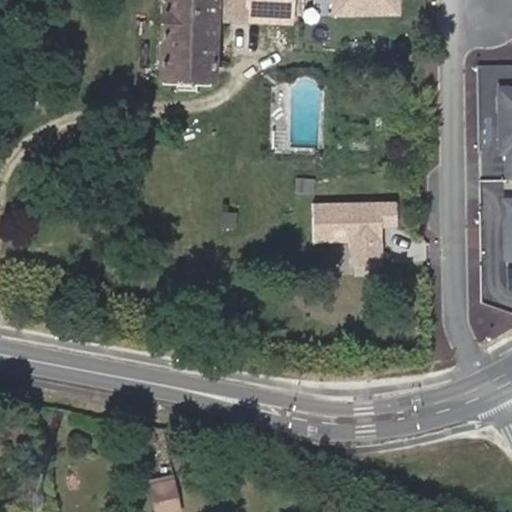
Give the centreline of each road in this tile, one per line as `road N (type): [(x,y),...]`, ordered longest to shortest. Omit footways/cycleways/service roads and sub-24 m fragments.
road 1 (tertiary): [(0,351),(322,416),(434,408),(501,389)]
road 2 (residential): [(482,4),(457,50),(452,165),(463,334),(475,369),(501,389)]
